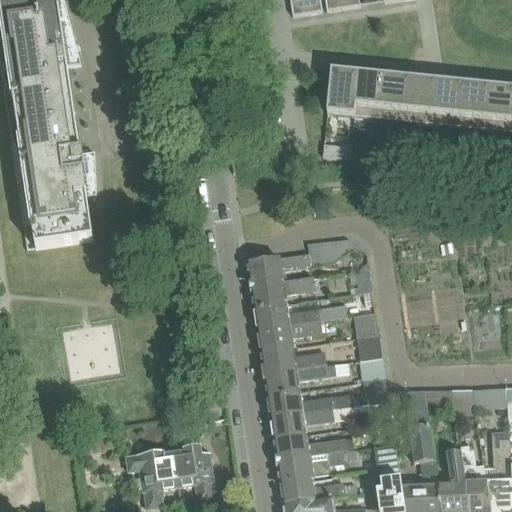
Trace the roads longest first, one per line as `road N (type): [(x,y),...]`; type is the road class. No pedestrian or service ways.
road 1 (unclassified): [(225,256),(357,224),(373,231),(381,248),(404,373),(511,374)]
road 2 (residential): [(225,256),(191,0)]
road 3 (residential): [(264,511),(225,256)]
road 4 (residential): [(286,58),(511,81)]
road 5 (residential): [(107,149),(81,0)]
